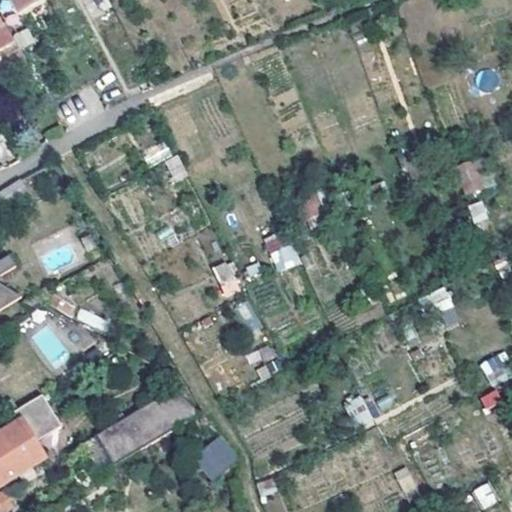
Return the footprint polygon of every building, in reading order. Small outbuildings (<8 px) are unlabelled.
[(0,50),(13,43),(5,26),(0,28),(0,50)] [(467,193),(479,189),(471,162),(458,166),(467,193)] [(197,237),(210,230),(204,218),(187,227),(193,239),(197,237)] [(214,227),(210,230),(197,237),(205,253),(222,243),(214,227)] [(301,262),(285,232),(264,243),(279,273),(301,262)] [(0,311),(22,298),(0,285),(0,277),(16,268),(10,258),(0,264),(0,311)] [(221,286),(237,277),(229,263),(213,272),(221,286)] [(76,305),(51,292),(44,307),(50,310),(52,306),(70,315),(76,305)] [(480,363),(491,386),(511,376),(501,353),(480,363)] [(129,420),(97,438),(116,469),(202,418),(201,417),(177,393),(129,420)] [(3,487),(45,460),(37,448),(60,433),(42,402),(2,425),(7,434),(0,438),(0,491),(4,489),(3,487)] [(192,459),(211,481),(238,457),(219,435),(192,459)] [(484,509),(498,501),(488,483),(474,490),(484,509)]
